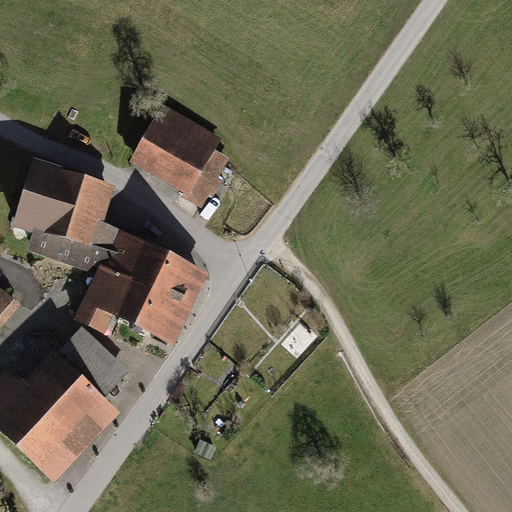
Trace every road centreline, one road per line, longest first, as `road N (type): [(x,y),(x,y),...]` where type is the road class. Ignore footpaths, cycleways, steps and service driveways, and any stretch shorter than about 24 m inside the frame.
road 1 (track): [(460,511),(387,416),(326,307),(263,243)]
road 2 (unclassified): [(435,0),(244,269)]
road 3 (unclassified): [(244,269),(72,511)]
road 4 (residential): [(244,269),(125,188),(0,124)]
road 5 (track): [(0,268),(23,282),(50,317),(106,344),(160,389)]
